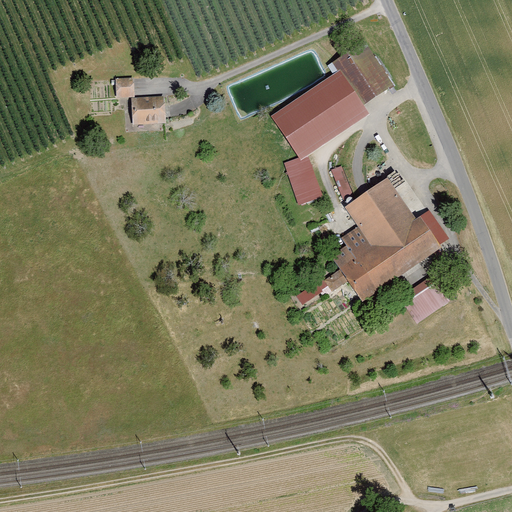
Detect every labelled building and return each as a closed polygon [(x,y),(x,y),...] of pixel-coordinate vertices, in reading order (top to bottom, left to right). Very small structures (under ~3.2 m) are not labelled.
[(365,42),(332,63),(339,72),(340,71),(364,106),(394,86),(365,42)] [(339,72),(271,117),(300,161),(370,116),(364,106),(340,71),(339,72)] [(116,99),(135,98),(134,78),(116,79),(116,99)] [(166,124),(164,98),(132,100),(133,126),(166,124)] [(308,155),(284,164),(299,206),(323,198),(308,155)] [(348,283),(362,304),(443,250),(440,246),(449,240),(430,211),(416,221),(388,179),(345,208),(358,228),(342,239),(347,247),(332,257),(341,270),(324,281),(333,293),(348,283)] [(399,299),(417,325),(450,302),(433,277),(399,299)] [(296,297),(302,306),(323,292),(317,283),(296,297)]
